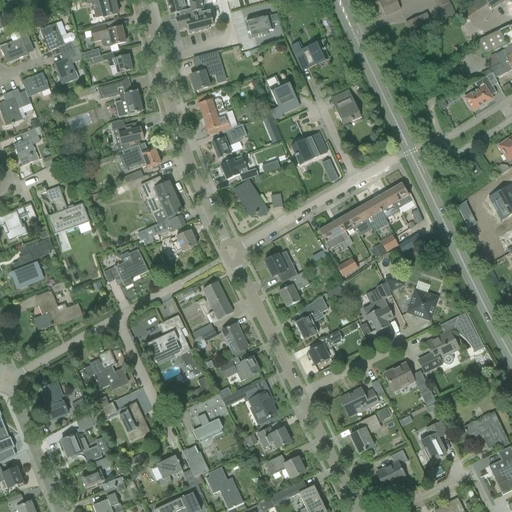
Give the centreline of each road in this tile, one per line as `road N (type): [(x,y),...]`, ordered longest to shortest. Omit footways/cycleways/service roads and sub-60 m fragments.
road 1 (tertiary): [(511,365),(350,28)]
road 2 (residential): [(356,511),(229,253)]
road 3 (residential): [(229,253),(185,169),(154,62)]
road 4 (residential): [(229,253),(395,160)]
road 5 (residential): [(174,452),(113,324)]
road 6 (residential): [(59,511),(7,380)]
road 7 (residential): [(388,511),(469,474),(489,507)]
road 8 (residential): [(221,0),(231,41),(154,62)]
road 9 (residential): [(113,324),(7,380)]
